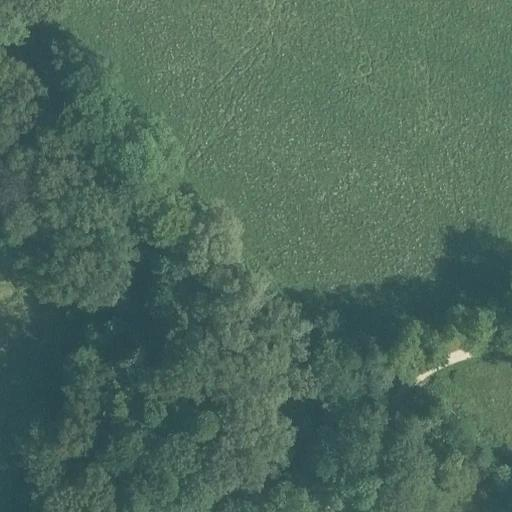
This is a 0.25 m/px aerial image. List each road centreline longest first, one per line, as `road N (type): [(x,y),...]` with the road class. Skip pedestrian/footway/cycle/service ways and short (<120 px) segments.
road 1 (track): [(379,425),(286,380),(10,46),(4,0)]
road 2 (track): [(511,340),(421,371),(379,425)]
